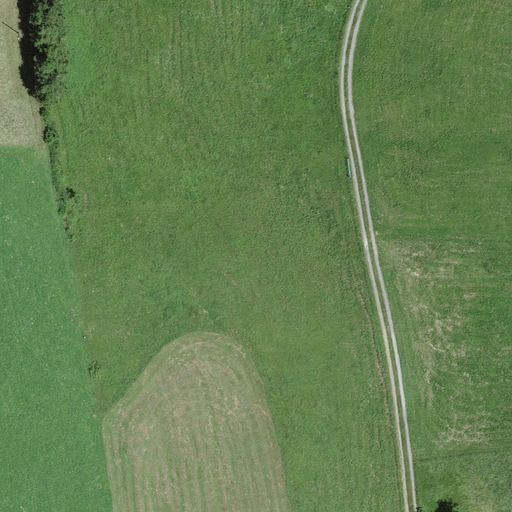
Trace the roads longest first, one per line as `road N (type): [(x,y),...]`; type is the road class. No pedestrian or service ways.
road 1 (track): [(415,511),(387,311),(345,102),(346,53),(361,0)]
road 2 (track): [(30,0),(28,57),(102,475)]
